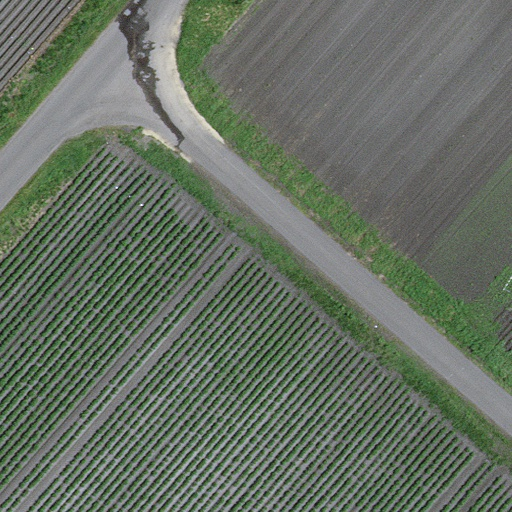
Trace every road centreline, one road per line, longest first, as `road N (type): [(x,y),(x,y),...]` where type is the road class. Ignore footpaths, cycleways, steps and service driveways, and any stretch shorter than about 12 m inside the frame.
road 1 (track): [(102,66),(511,423)]
road 2 (track): [(102,66),(0,183)]
